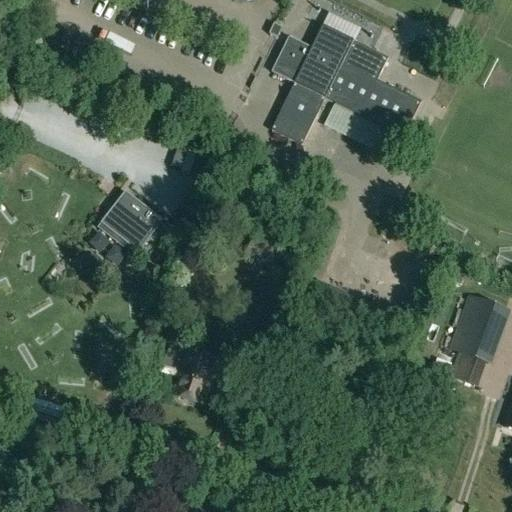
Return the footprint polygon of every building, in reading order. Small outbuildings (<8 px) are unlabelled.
[(277,42),(283,31),(274,27),(269,38),(277,42)] [(270,133),(301,148),(324,101),(403,140),(420,105),(376,83),(386,61),(320,29),(310,50),(288,40),(271,75),(293,86),(270,133)] [(202,63),(207,80),(218,77),(213,60),(202,63)] [(163,225),(125,196),(100,228),(139,256),(163,225)] [(387,225),(383,235),(399,242),(403,232),(387,225)] [(329,287),(320,283),(317,282),(308,304),(352,323),(357,313),(362,300),(329,287)] [(487,364),(504,315),(466,301),(449,350),(459,353),(459,354),(485,363),(487,364)] [(476,389),(485,363),(459,354),(459,353),(449,379),(476,389)] [(234,371),(186,354),(171,398),(203,409),(210,389),(225,395),(234,371)]
